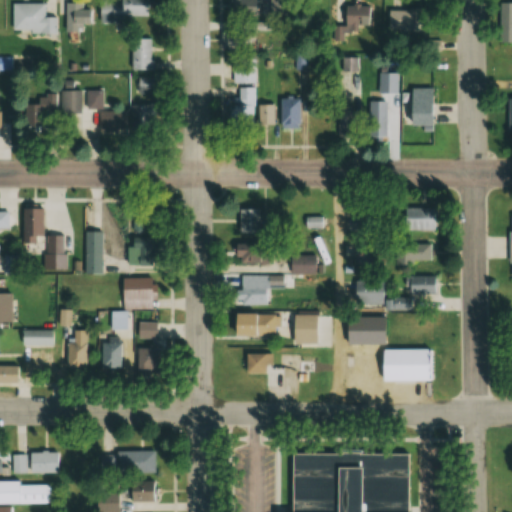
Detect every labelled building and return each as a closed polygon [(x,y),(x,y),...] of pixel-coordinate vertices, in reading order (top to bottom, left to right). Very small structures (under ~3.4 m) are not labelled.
[(97,0),(97,21),(146,21),(145,0),(97,0)] [(229,0),(229,15),(258,15),(257,0),(229,0)] [(11,30),(55,30),(55,15),(43,15),(43,1),(11,1),(11,30)] [(64,1),(63,30),(80,31),(80,22),(90,22),(91,1),(64,1)] [(499,42),(511,41),(511,1),(499,1),(499,42)] [(426,31),(427,9),(388,8),(388,30),(426,31)] [(248,30),(222,30),(222,50),(248,50),(248,30)] [(129,69),(151,69),(151,37),(129,37),(129,69)] [(12,56),(0,56),(0,68),(12,69),(12,56)] [(231,82),(254,82),(254,58),(231,58),(231,82)] [(397,72),(378,72),(378,94),(397,94),(397,72)] [(136,78),(137,91),(154,90),(153,77),(136,78)] [(253,125),(253,87),(237,87),(237,125),(253,125)] [(409,125),(432,125),(432,87),(409,87),(409,125)] [(25,127),(47,127),(47,115),(58,115),(58,112),(80,112),(79,90),(58,90),(58,92),(43,93),(43,103),(25,103),(25,127)] [(100,90),(85,90),(85,108),(100,108),(100,90)] [(299,96),(279,96),(279,128),(299,128),(299,96)] [(387,101),(368,101),(368,141),(387,141),(387,101)] [(152,104),(130,104),(130,127),(152,127),(152,104)] [(273,104),(260,104),(260,125),(273,125),(273,104)] [(97,130),(124,130),(124,110),(97,110),(97,130)] [(349,125),(348,118),(341,119),(342,126),(349,125)] [(406,224),(428,229),(432,211),(411,205),(406,224)] [(22,242),(36,242),(36,235),(44,235),(44,207),(23,207),(22,242)] [(239,233),(259,233),(259,208),(239,208),(239,233)] [(9,211),(0,210),(0,230),(9,231),(9,211)] [(129,216),(129,264),(153,264),(154,216),(129,216)] [(323,216),(305,217),(306,228),(324,227),(323,216)] [(86,271),(102,271),(102,231),(86,231),(86,271)] [(431,243),(396,243),(396,263),(431,263),(431,243)] [(269,261),(269,244),(234,244),(234,261),(269,261)] [(355,245),(355,263),(385,263),(385,245),(355,245)] [(23,273),(23,255),(4,255),(4,273),(23,273)] [(316,255),(291,255),(291,275),(316,275),(316,255)] [(408,291),(437,291),(437,275),(408,275),(408,291)] [(123,277),(123,310),(111,310),(111,329),(129,328),(128,308),(154,308),(154,277),(123,277)] [(385,303),(385,310),(413,310),(413,298),(385,298),(385,280),(346,281),(347,304),(385,303)] [(271,305),(271,284),(239,284),(239,305),(271,305)] [(0,321),(12,321),(12,291),(0,291),(0,321)] [(277,336),(277,313),(233,313),(233,336),(277,336)] [(318,314),(297,314),(297,341),(318,341),(318,314)] [(157,321),(138,321),(138,369),(166,369),(166,347),(143,347),(143,340),(157,340),(157,321)] [(55,330),(22,330),(22,345),(55,345),(55,330)] [(87,368),(87,330),(69,330),(69,368),(87,368)] [(102,341),(102,366),(122,366),(122,341),(102,341)] [(380,349),(380,381),(431,381),(431,349),(380,349)] [(246,373),(272,373),(272,354),(246,354),(246,373)] [(301,373),(316,369),(314,363),(300,366),(301,373)] [(0,364),(0,381),(20,382),(20,365),(0,364)] [(155,450),(117,450),(117,472),(155,472),(155,450)] [(59,472),(59,452),(13,452),(13,472),(59,472)] [(405,452),(405,511),(290,511),(291,452),(405,452)] [(155,500),(155,480),(127,481),(127,500),(155,500)] [(99,511),(119,511),(119,494),(99,494),(99,511)]
